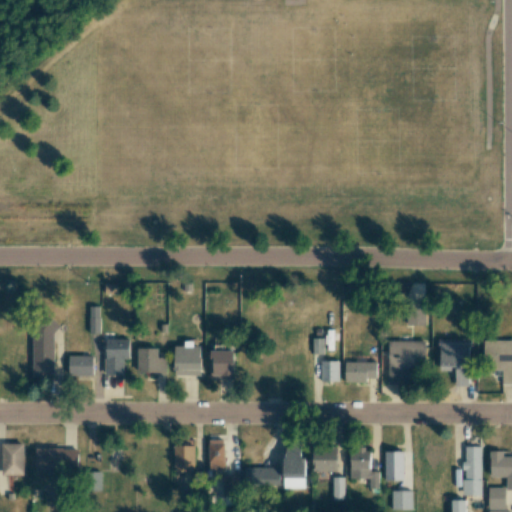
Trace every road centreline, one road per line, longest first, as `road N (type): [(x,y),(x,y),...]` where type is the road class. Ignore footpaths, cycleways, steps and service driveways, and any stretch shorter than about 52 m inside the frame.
road 1 (residential): [(0,255),(511,261)]
road 2 (residential): [(511,415),(0,414)]
